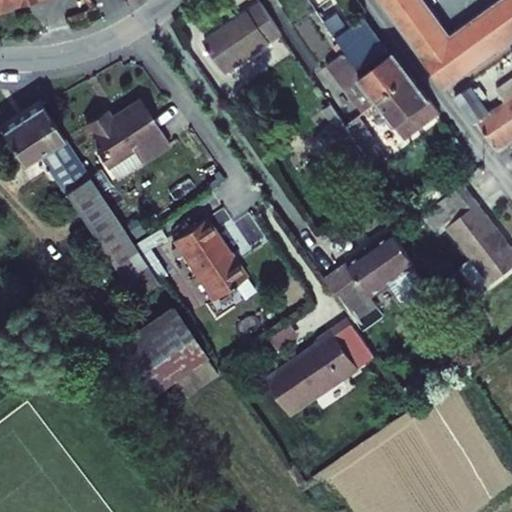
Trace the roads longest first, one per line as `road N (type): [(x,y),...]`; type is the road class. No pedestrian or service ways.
road 1 (track): [(262,207),(115,0)]
road 2 (residential): [(370,0),(511,188)]
road 3 (residential): [(174,0),(98,46),(0,59)]
